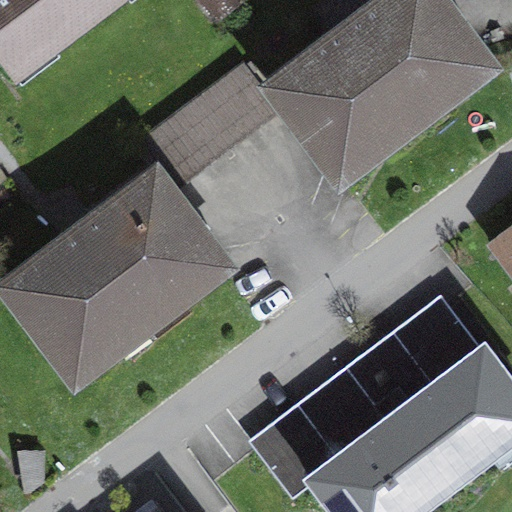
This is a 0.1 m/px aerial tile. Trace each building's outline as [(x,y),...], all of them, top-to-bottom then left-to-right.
[(0,0),(0,56),(13,73),(106,0),(0,0)] [(391,0),(274,89),(340,177),(378,149),(372,140),(442,87),(448,96),(486,67),(435,0),(391,0)] [(142,142),(175,186),(276,111),(243,66),(142,142)] [(184,295),(222,267),(155,178),(9,288),(76,377),(114,348),(107,340),(177,287),(184,295)] [(511,235),(500,244),(511,259),(511,235)] [(313,481),(336,511),(415,511),(511,439),(511,386),(484,350),(482,351),(444,305),(255,448),(292,497),(313,481)]
